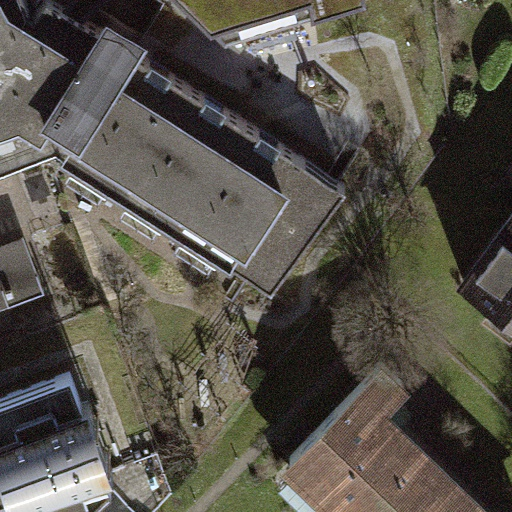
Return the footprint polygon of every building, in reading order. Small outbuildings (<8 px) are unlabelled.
[(0,0),(0,163),(46,146),(52,150),(50,154),(260,289),(337,182),(271,139),(267,146),(248,134),(252,128),(216,105),(212,111),(193,99),(197,93),(161,70),(157,76),(139,64),(143,58),(125,46),(127,43),(94,21),(91,26),(51,0),(34,0),(27,11),(20,6),(21,5),(18,0),(0,0)] [(180,0),(216,36),(331,0),(180,0)] [(511,203),(457,280),(511,319),(511,203)] [(15,231),(0,236),(0,302),(36,288),(15,231)] [(395,381),(373,360),(282,455),(340,511),(460,511),(361,416),(395,381)] [(80,400),(73,403),(61,370),(0,392),(0,488),(5,503),(12,501),(16,511),(73,511),(103,481),(98,469),(104,467),(80,400)]
